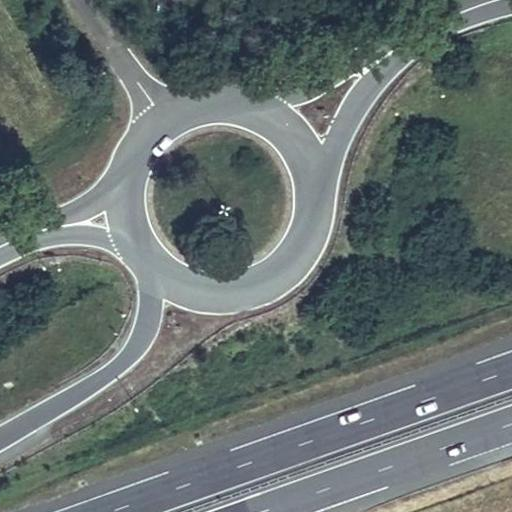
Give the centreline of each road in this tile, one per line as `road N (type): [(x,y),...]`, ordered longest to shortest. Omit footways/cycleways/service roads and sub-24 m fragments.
road 1 (motorway): [(511,370),(110,511)]
road 2 (motorway): [(262,511),(511,422)]
road 3 (motorway): [(151,264),(146,317),(114,369),(0,437)]
road 4 (primary): [(151,264),(209,294),(262,285),(302,250),(318,199)]
road 5 (primary): [(318,199),(355,110),(427,30)]
road 6 (primary): [(427,30),(339,77),(254,107)]
road 7 (unclassified): [(165,119),(80,0)]
road 8 (primary): [(127,175),(88,207),(3,244)]
road 9 (primary): [(3,244),(95,238),(142,254)]
